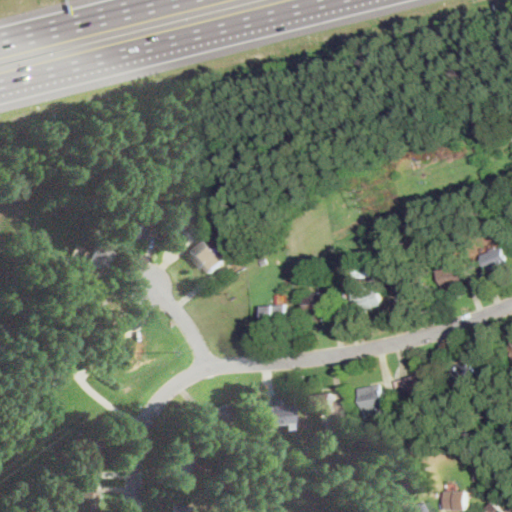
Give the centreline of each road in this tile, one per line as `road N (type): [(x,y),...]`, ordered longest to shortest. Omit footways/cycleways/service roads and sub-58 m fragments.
road 1 (residential): [(131,511),(144,422),(182,373),(373,346),(511,304)]
road 2 (motorway): [(0,86),(344,0)]
road 3 (motorway): [(165,0),(0,41)]
